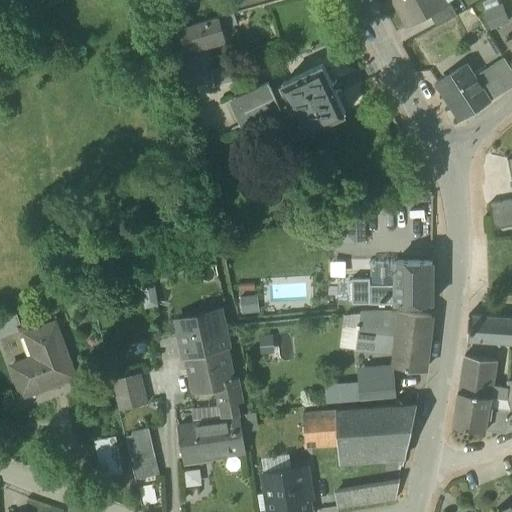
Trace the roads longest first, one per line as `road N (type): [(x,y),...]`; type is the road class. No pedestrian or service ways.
road 1 (residential): [(416,509),(452,308),(451,159)]
road 2 (residential): [(356,0),(451,159)]
